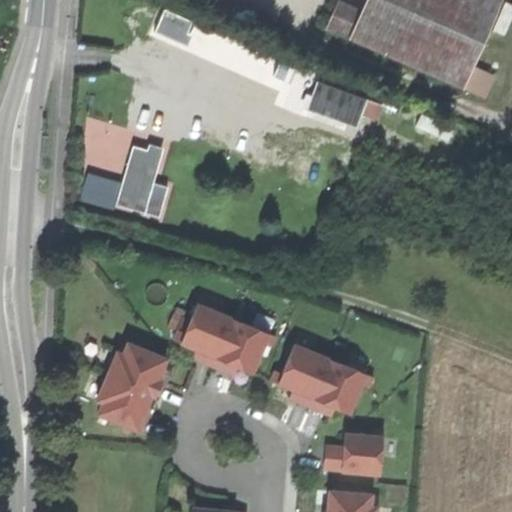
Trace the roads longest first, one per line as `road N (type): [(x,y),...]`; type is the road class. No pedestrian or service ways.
road 1 (track): [(511,357),(339,296),(0,216)]
road 2 (secondary): [(23,495),(33,393),(22,272),(43,4)]
road 3 (track): [(511,132),(342,56),(252,0)]
road 4 (residential): [(271,492),(273,455),(253,427),(208,418),(195,433),(195,452),(264,487)]
road 5 (secondary): [(43,4),(5,127),(0,177)]
road 6 (secondary): [(0,328),(23,495)]
